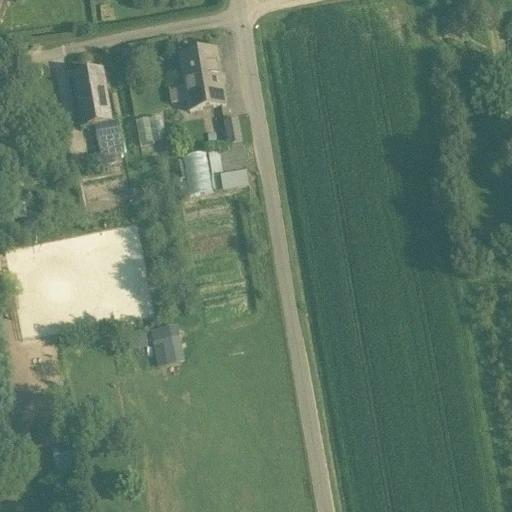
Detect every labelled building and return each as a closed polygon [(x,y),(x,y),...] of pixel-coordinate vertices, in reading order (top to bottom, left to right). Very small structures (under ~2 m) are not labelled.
[(133,65),(130,50),(115,53),(118,68),(133,65)] [(172,105),(187,102),(189,114),(227,107),(224,89),(223,89),(216,51),(179,58),(184,88),(170,90),(172,105)] [(117,122),(112,123),(103,72),(73,77),(82,129),(95,127),(101,158),(105,158),(106,167),(122,165),(120,155),(123,155),(117,122)] [(135,120),(137,145),(163,143),(160,118),(135,120)] [(228,149),(207,152),(212,181),(247,175),(238,120),(223,123),(228,149)] [(171,342),(153,346),(158,368),(176,365),(171,342)]
